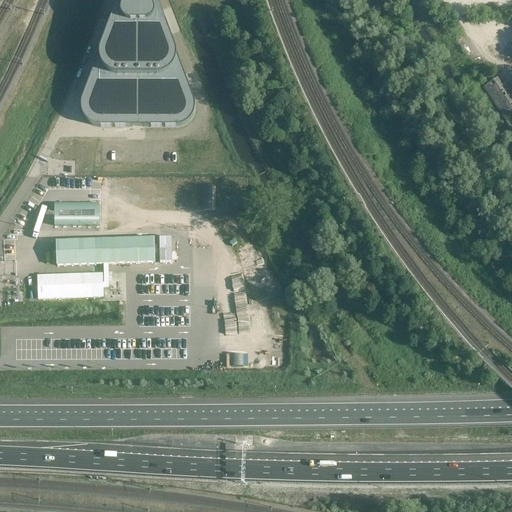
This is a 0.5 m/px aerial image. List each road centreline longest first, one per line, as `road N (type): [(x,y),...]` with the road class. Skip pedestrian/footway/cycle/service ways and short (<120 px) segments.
road 1 (motorway): [(511,469),(295,471),(0,459)]
road 2 (motorway): [(511,415),(0,420)]
